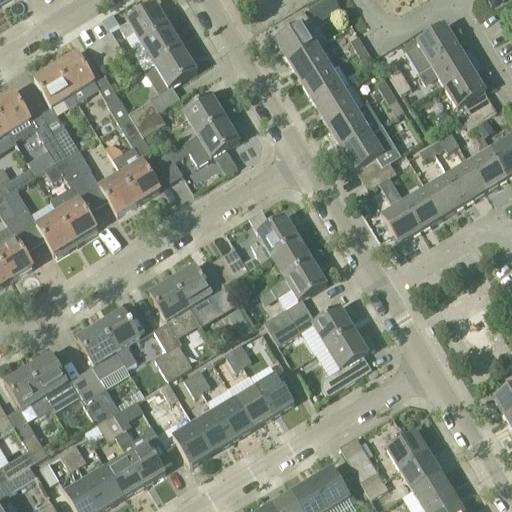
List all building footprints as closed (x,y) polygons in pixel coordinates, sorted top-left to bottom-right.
[(134,37),(141,49),(169,32),(156,11),(156,9),(119,32),(126,42),(134,37)] [(309,25),(305,18),(303,15),(283,28),(289,38),(275,46),(289,68),(317,51),(303,29),(309,25)] [(182,54),(169,32),(141,49),(155,71),(182,54)] [(431,71),(458,54),(445,32),(417,49),(431,71)] [(111,37),(99,44),(113,67),(125,60),(111,37)] [(350,46),(356,57),(364,52),(358,42),(350,46)] [(113,67),(99,44),(87,52),(101,74),(113,67)] [(317,51),(289,68),(302,90),(330,73),(317,51)] [(370,62),(364,52),(356,57),(362,67),(370,62)] [(179,104),(171,91),(196,76),(182,54),(155,71),(168,94),(150,105),(150,106),(129,119),(132,124),(136,131),(158,117),(179,104)] [(458,54),(431,71),(419,78),(419,79),(420,78),(426,88),(437,81),(444,92),(472,75),(458,54)] [(55,71),(73,100),(78,107),(87,102),(83,94),(94,87),(77,58),(55,71)] [(383,72),(395,92),(406,85),(394,65),(383,72)] [(73,100),(55,71),(34,84),(52,113),(73,100)] [(315,111),(343,94),(330,73),(302,90),(315,111)] [(470,120),(491,108),(485,98),(485,97),(472,75),(444,92),(457,114),(464,110),(470,120)] [(384,85),(376,89),(382,100),(390,95),(384,85)] [(406,85),(395,92),(400,100),(410,94),(406,85)] [(343,94),(315,111),(328,133),(356,116),(343,94)] [(390,95),(382,100),(388,109),(396,104),(390,95)] [(0,123),(9,139),(31,126),(13,97),(0,104),(0,123)] [(183,119),(191,131),(180,138),(186,149),(225,124),(212,103),(212,102),(212,101),(183,119)] [(107,110),(120,131),(132,124),(129,119),(119,102),(107,110)] [(368,108),(356,116),(328,133),(341,154),(369,137),(382,130),(368,108)] [(470,120),(476,130),(497,118),(491,108),(470,120)] [(165,129),(158,117),(136,131),(143,143),(165,129)] [(476,130),(470,120),(462,124),(469,135),(476,130)] [(0,144),(9,139),(0,123),(0,144)] [(143,143),(136,131),(132,124),(120,131),(134,154),(123,160),(122,159),(112,165),(121,180),(121,179),(138,208),(160,195),(141,162),(151,156),(143,143)] [(197,171),(226,154),(239,146),(239,145),(238,146),(225,124),(186,149),(157,166),(171,188),(182,180),(174,168),(189,158),(197,171)] [(68,163),(79,156),(66,134),(55,142),(68,163)] [(369,137),(341,154),(355,176),(356,176),(362,186),(382,173),(376,163),(383,159),(369,137)] [(429,152),(434,160),(444,153),(445,155),(457,148),(451,138),(429,152)] [(55,142),(43,149),(56,170),(68,163),(55,142)] [(511,142),(491,155),(508,183),(511,180),(511,142)] [(429,152),(419,158),(424,166),(434,160),(429,152)] [(486,196),(508,183),(491,155),(469,168),(486,196)] [(92,176),(79,156),(68,163),(87,195),(98,189),(91,177),(92,176)] [(63,182),(70,193),(50,205),(58,218),(75,247),(76,249),(77,250),(77,249),(76,247),(76,246),(83,241),(85,244),(97,237),(95,234),(97,233),(77,201),(87,195),(68,163),(56,170),(45,176),(52,188),(63,182)] [(389,168),(382,173),(388,184),(389,183),(396,179),(389,168)] [(464,209),(486,196),(469,168),(447,181),(464,209)] [(0,193),(4,201),(16,194),(15,193),(35,181),(30,173),(10,185),(3,172),(0,173),(0,193)] [(382,173),(362,186),(368,196),(379,189),(388,184),(382,173)] [(121,179),(121,180),(100,192),(117,221),(138,208),(121,179)] [(442,222),(464,209),(447,181),(426,195),(442,222)] [(393,214),(382,221),(399,249),(421,235),(404,208),(389,183),(388,184),(379,189),(393,214)] [(4,201),(16,221),(27,214),(16,194),(4,201)] [(421,235),(442,222),(426,195),(404,208),(421,235)] [(4,201),(0,203),(0,220),(5,228),(16,221),(4,201)] [(248,276),(271,263),(299,246),(286,224),(285,223),(271,232),(262,216),(248,226),(249,225),(258,240),(258,241),(263,249),(253,255),(256,260),(243,267),(234,254),(223,261),(237,283),(248,276)] [(75,247),(58,218),(37,231),(54,259),(55,259),(57,262),(69,254),(67,251),(75,247)] [(0,235),(0,265),(12,285),(33,272),(9,230),(0,235)] [(271,263),(284,284),(312,268),(299,246),(271,263)] [(211,268),(222,285),(225,291),(237,283),(223,261),(211,268)] [(0,291),(12,285),(0,265),(0,291)] [(325,289),(312,268),(284,284),(269,293),(276,304),(291,295),(298,306),(263,328),(271,340),(309,317),(302,305),(326,290),(325,289)] [(172,286),(189,313),(212,299),(195,272),(194,273),(172,286)] [(199,329),(189,313),(172,286),(151,299),(150,299),(167,327),(153,336),(166,357),(180,379),(191,372),(178,351),(181,349),(177,342),(199,329)] [(226,320),(240,343),(252,336),(238,313),(226,320)] [(313,330),(326,353),(354,336),(341,315),(317,328),(309,317),(271,340),(278,352),(313,330)] [(100,330),(124,370),(126,373),(137,367),(126,350),(139,343),(122,316),(121,317),(100,330)] [(124,370),(100,330),(79,343),(78,343),(77,343),(94,370),(92,371),(100,385),(124,370)] [(326,353),(339,375),(323,385),(321,394),(327,403),(368,378),(359,364),(368,359),(367,358),(354,336),(326,353)] [(251,366),(241,349),(232,355),(243,372),(251,366)] [(243,372),(232,355),(224,360),(235,377),(243,372)] [(168,387),(180,379),(166,357),(154,365),(168,387)] [(49,361),(28,374),(53,415),(77,400),(68,385),(66,387),(50,360),(49,361)] [(22,415),(31,409),(39,423),(53,415),(28,374),(6,387),(5,387),(22,415)] [(199,374),(191,380),(201,397),(210,392),(199,374)] [(511,378),(501,385),(507,396),(494,404),(507,426),(511,423),(511,378)] [(201,397),(191,380),(183,385),(193,402),(201,397)] [(256,393),(273,421),(294,409),(276,380),(256,393)] [(256,393),(255,393),(248,382),(228,394),(235,405),(252,434),(273,421),(256,393)] [(160,392),(169,407),(170,409),(178,404),(168,387),(160,392)] [(119,416),(102,389),(90,396),(107,423),(119,416)] [(78,403),(95,430),(105,424),(107,423),(90,396),(78,403)] [(235,405),(214,418),(232,447),(252,434),(235,405)] [(13,432),(10,426),(0,410),(0,436),(1,439),(13,432)] [(119,416),(107,423),(105,424),(116,442),(115,443),(126,461),(127,460),(144,490),(165,477),(162,472),(173,466),(151,431),(143,436),(144,438),(130,447),(123,435),(128,431),(119,416)] [(211,459),(232,447),(214,418),(193,430),(211,459)] [(211,459),(193,430),(188,421),(168,433),(173,442),(172,443),(190,472),(211,459)] [(107,448),(115,443),(116,442),(105,424),(95,430),(96,432),(97,431),(107,448)] [(27,456),(35,468),(47,461),(31,435),(19,442),(28,456),(27,456)] [(387,455),(400,476),(429,459),(415,437),(387,455)] [(75,450),(66,455),(77,472),(86,467),(75,450)] [(363,454),(346,465),(366,497),(383,486),(363,454)] [(66,455),(59,460),(69,477),(77,472),(66,455)] [(0,488),(7,485),(29,471),(35,468),(27,456),(0,472),(0,488)] [(400,476),(412,497),(441,479),(429,459),(400,476)] [(126,461),(106,473),(124,502),(144,490),(127,460),(126,461)] [(49,491),(59,485),(48,468),(39,473),(49,491)] [(29,471),(7,485),(14,496),(36,483),(29,471)] [(106,473),(85,486),(101,511),(107,511),(124,502),(106,473)] [(333,511),(351,502),(333,473),(312,486),(327,511),(333,511)] [(421,511),(433,511),(453,500),(441,479),(412,497),(421,511)] [(72,511),(101,511),(85,486),(64,498),(72,511)] [(291,498),(299,511),(327,511),(312,486),(291,498)] [(383,486),(366,497),(371,505),(388,494),(383,486)] [(299,511),(291,498),(270,511),(299,511)] [(460,511),(453,500),(433,511),(460,511)] [(0,511),(16,511),(10,501),(0,507),(0,511)]
